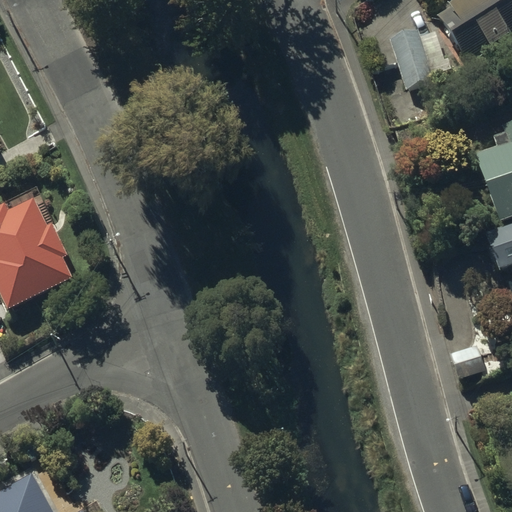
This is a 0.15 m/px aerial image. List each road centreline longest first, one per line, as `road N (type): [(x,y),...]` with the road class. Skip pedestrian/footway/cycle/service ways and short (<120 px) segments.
road 1 (residential): [(450,511),(377,231),(290,0)]
road 2 (residential): [(167,315),(134,213),(30,0)]
road 3 (residential): [(235,511),(167,315)]
road 4 (residential): [(167,315),(0,410)]
